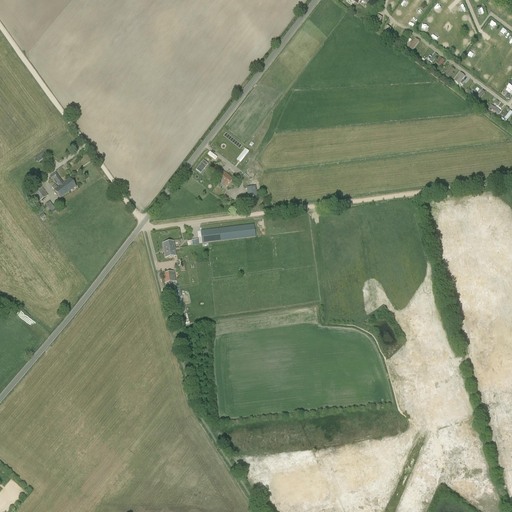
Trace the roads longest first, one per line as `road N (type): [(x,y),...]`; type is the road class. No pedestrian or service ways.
road 1 (unclassified): [(142,222),(315,0)]
road 2 (track): [(511,181),(247,215)]
road 3 (track): [(0,24),(142,222)]
road 4 (unclassified): [(0,394),(142,222)]
